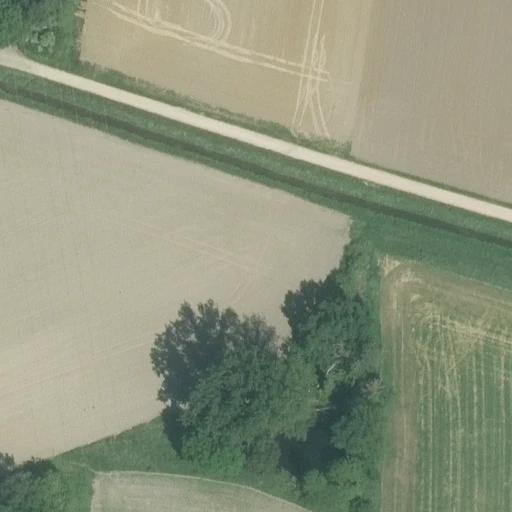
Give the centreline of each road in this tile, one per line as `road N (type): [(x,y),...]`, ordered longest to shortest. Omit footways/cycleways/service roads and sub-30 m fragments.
road 1 (track): [(0,58),(511,214)]
road 2 (track): [(0,494),(141,433)]
